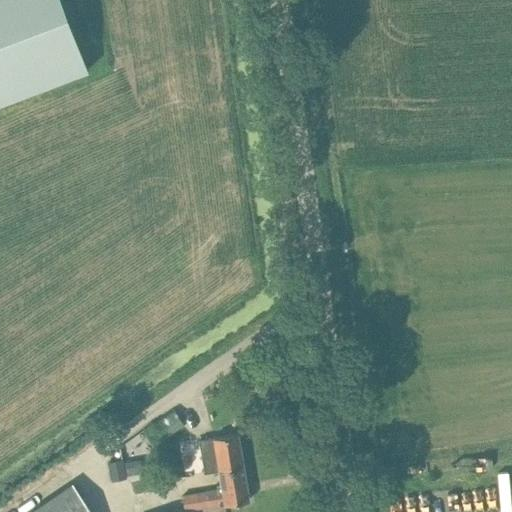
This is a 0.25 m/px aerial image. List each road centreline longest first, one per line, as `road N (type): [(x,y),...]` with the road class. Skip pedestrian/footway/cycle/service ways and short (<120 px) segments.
road 1 (unclassified): [(351,511),(280,0)]
road 2 (unknown): [(323,308),(109,449),(100,464),(110,511)]
